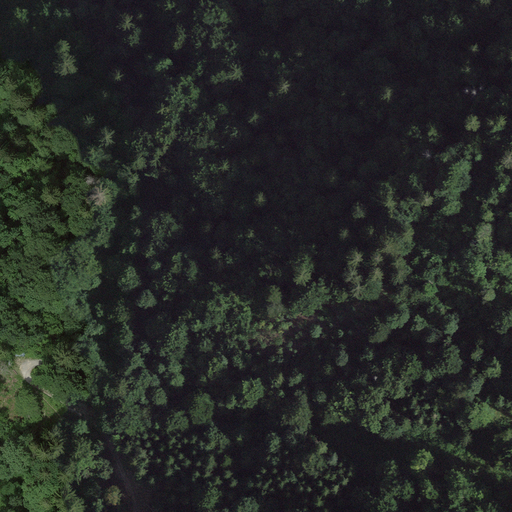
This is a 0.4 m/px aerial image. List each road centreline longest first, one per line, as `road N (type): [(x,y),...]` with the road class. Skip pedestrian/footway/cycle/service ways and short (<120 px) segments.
road 1 (track): [(381,0),(382,36),(347,69),(316,81),(305,130),(282,160),(245,180),(235,196),(233,223),(178,316),(183,397),(147,409),(34,362),(24,368),(31,383)]
road 2 (track): [(137,511),(110,442),(91,419),(31,383)]
